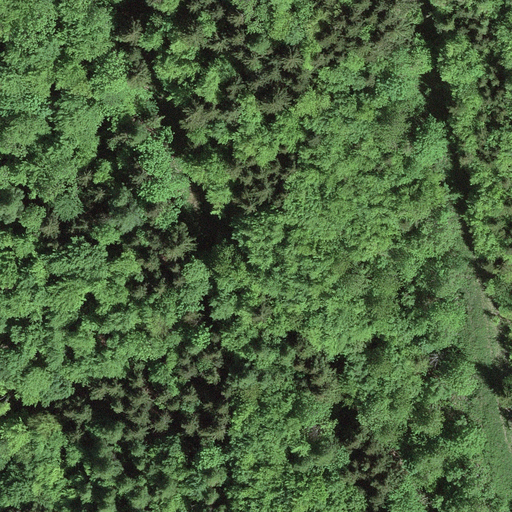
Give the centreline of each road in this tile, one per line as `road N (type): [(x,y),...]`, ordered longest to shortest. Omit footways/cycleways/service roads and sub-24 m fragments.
road 1 (track): [(454,511),(372,424),(223,187),(198,178),(188,191),(199,232),(233,288),(256,511)]
road 2 (track): [(511,448),(441,0)]
